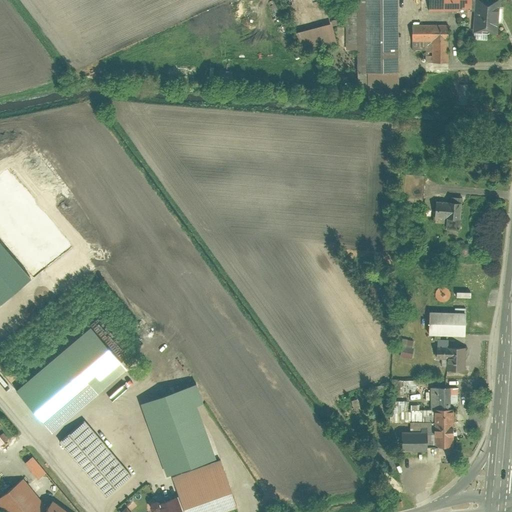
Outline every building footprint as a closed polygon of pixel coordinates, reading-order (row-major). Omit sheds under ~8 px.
[(401,0),(361,0),(362,70),(372,70),(402,70),(401,0)] [(473,0),(431,0),(432,10),(473,10),(473,0)] [(502,0),(478,0),(477,30),(501,31),(502,0)] [(337,21),(302,31),(308,50),(343,40),(337,21)] [(451,24),(414,24),(414,42),(434,42),(434,61),(451,61),(451,24)] [(372,88),(372,70),(362,70),(362,88),(372,88)] [(467,105),(468,84),(459,84),(458,104),(467,105)] [(465,201),(440,200),(439,216),(451,217),(464,218),(465,201)] [(464,218),(451,217),(450,227),(463,227),(464,218)] [(0,235),(0,306),(34,279),(0,235)] [(435,310),(434,333),(470,334),(470,311),(435,310)] [(98,327),(22,390),(57,430),(132,367),(98,327)] [(406,338),(405,346),(416,348),(418,340),(406,338)] [(442,345),(440,345),(440,357),(452,357),(452,369),(469,369),(469,346),(452,345),(442,345)] [(416,348),(405,346),(403,357),(415,358),(416,348)] [(195,387),(149,404),(176,474),(222,457),(195,387)] [(410,422),(410,449),(433,449),(433,444),(460,444),(460,411),(456,411),(456,388),(433,388),(433,408),(418,408),(418,400),(401,400),(401,407),(396,407),(396,422),(410,422)] [(90,420),(64,442),(109,496),(135,475),(90,420)] [(0,445),(9,441),(0,425),(0,445)] [(39,479),(47,472),(33,456),(25,463),(39,479)] [(228,511),(241,508),(222,457),(176,474),(184,499),(188,511),(228,511)] [(24,477),(4,496),(19,511),(47,511),(53,507),(24,477)] [(188,511),(184,499),(147,511),(188,511)] [(75,511),(63,502),(55,511),(75,511)]
